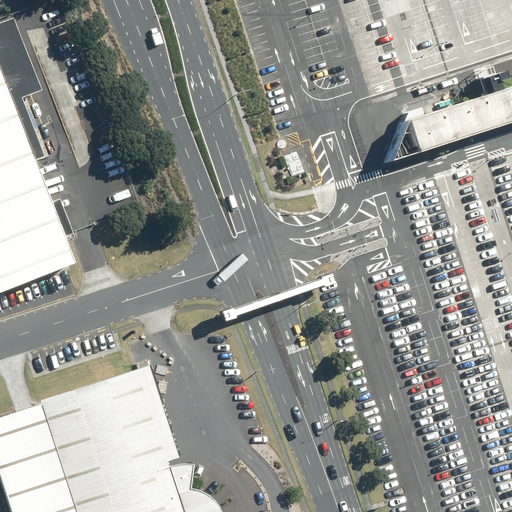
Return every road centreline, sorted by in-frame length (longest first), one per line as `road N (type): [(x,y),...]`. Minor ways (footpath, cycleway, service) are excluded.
road 1 (tertiary): [(232,267),(127,0)]
road 2 (tertiary): [(179,0),(267,256)]
road 3 (tertiary): [(267,256),(348,511)]
road 4 (tertiary): [(328,511),(232,267)]
road 5 (unclassified): [(0,339),(232,267)]
